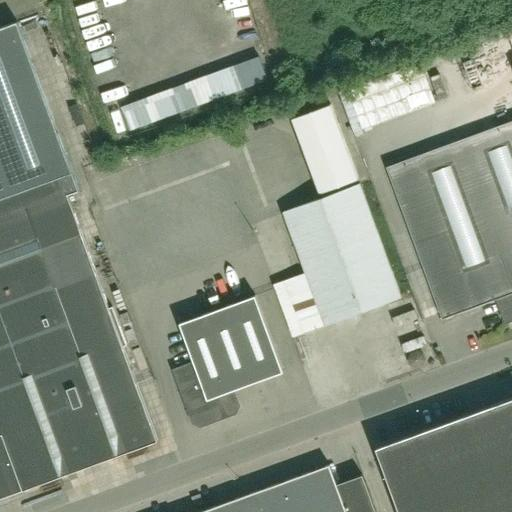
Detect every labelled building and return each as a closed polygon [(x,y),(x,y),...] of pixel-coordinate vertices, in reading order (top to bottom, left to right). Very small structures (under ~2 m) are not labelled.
[(0,198),(72,172),(17,21),(0,27),(0,198)] [(359,128),(406,117),(396,76),(350,87),(359,128)] [(409,110),(413,123),(449,113),(445,100),(409,110)] [(511,120),(386,166),(442,318),(498,298),(506,319),(511,317),(511,120)] [(401,297),(359,183),(283,211),(325,325),(401,297)] [(0,498),(158,441),(67,193),(0,217),(0,498)] [(313,369),(334,361),(301,268),(280,275),(313,369)] [(232,390),(283,371),(255,295),(180,323),(195,364),(175,371),(194,422),(201,425),(235,412),(238,405),(232,390)] [(398,307),(408,330),(431,320),(422,297),(398,307)] [(329,390),(338,399),(351,387),(342,378),(329,390)] [(511,511),(511,397),(376,447),(399,511),(511,511)] [(255,492),(198,511),(346,511),(330,464),(255,492)]
